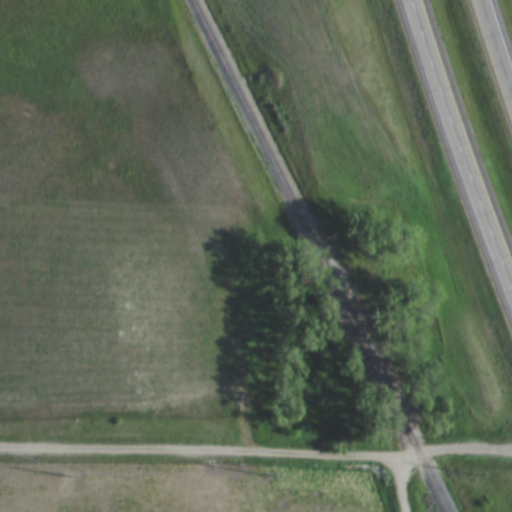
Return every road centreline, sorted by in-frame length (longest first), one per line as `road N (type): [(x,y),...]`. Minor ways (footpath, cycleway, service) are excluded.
road 1 (track): [(0,444),(394,457),(511,448)]
road 2 (trunk): [(411,0),(511,271)]
